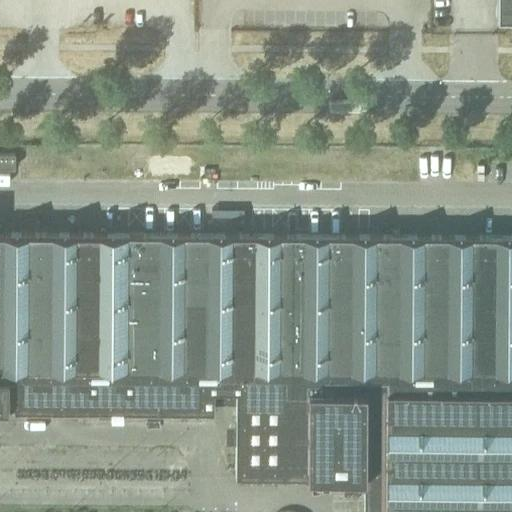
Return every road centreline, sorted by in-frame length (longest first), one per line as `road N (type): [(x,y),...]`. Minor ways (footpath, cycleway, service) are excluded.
road 1 (unclassified): [(0,96),(511,101)]
road 2 (unknown): [(214,498),(210,449),(200,436),(0,434)]
road 3 (unknown): [(0,498),(201,498)]
